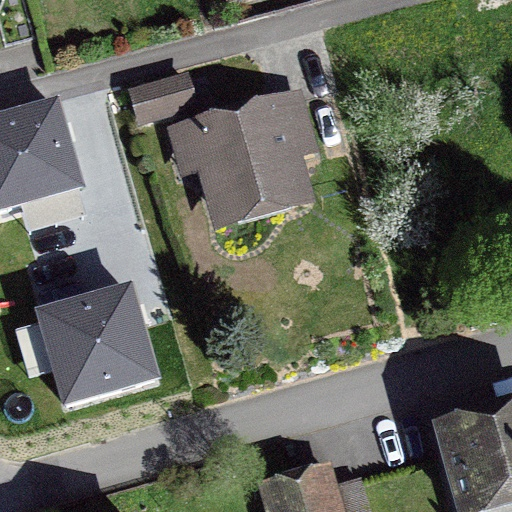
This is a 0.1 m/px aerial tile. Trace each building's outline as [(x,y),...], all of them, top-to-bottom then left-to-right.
[(199,112),(188,74),(128,91),(139,129),(199,112)] [(231,111),(167,129),(181,181),(199,176),(215,234),(317,205),(304,159),(319,155),(301,91),(231,111)] [(57,99),(0,114),(0,211),(82,189),(57,99)] [(38,311),(65,408),(158,382),(131,285),(38,311)] [(511,511),(511,404),(482,413),(432,426),(455,511),(511,511)] [(331,464),(293,475),(303,511),(369,511),(360,479),(337,485),(331,464)] [(303,511),(293,475),(257,485),(264,511),(303,511)]
